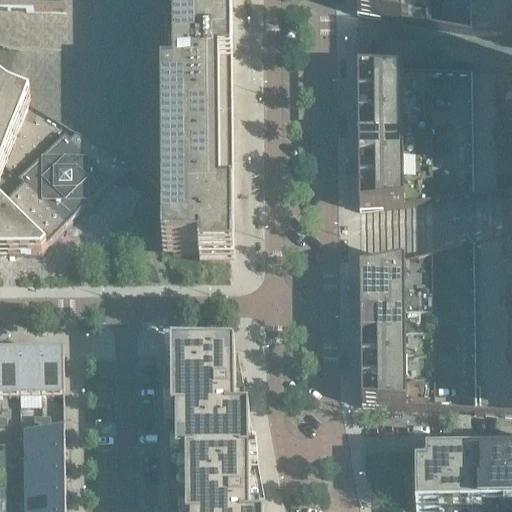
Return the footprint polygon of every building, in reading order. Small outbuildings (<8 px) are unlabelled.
[(0,0),(0,49),(18,52),(21,53),(21,30),(21,15),(65,14),(62,0),(0,0)] [(219,58),(219,41),(166,41),(165,0),(20,0),(21,15),(21,30),(21,53),(18,52),(2,94),(28,109),(128,171),(167,195),(166,79),(166,59),(172,58),(219,58)] [(231,0),(165,0),(166,41),(219,41),(232,41),(231,0)] [(511,0),(356,0),(357,19),(380,23),(380,22),(470,38),(511,45),(511,0)] [(511,0),(469,0),(470,38),(471,79),(472,203),(473,247),(475,418),(511,420),(511,0)] [(232,76),(232,63),(232,64),(233,63),(234,63),(234,62),(234,61),(234,58),(234,57),(234,56),(233,56),(232,56),(219,58),(172,58),(172,77),(168,77),(169,194),(169,195),(168,196),(167,196),(165,195),(165,203),(165,204),(166,204),(166,205),(167,205),(234,204),(235,204),(236,203),(236,202),(235,180),(235,179),(235,178),(234,178),(233,178),(232,178),(232,165),(233,165),(234,165),(235,165),(235,164),(235,163),(235,159),(235,158),(234,157),(232,157),(232,145),(233,145),(234,145),(235,144),(235,143),(235,139),(235,138),(234,137),(232,137),(232,125),(233,125),(234,125),(234,124),(235,123),(235,118),(234,117),(234,116),(233,116),(232,116),(232,104),(233,104),(234,104),(235,103),(235,102),(235,98),(235,97),(234,97),(233,96),(232,96),(232,84),(233,84),(234,83),(235,82),(235,78),(234,77),(234,76),(233,76),(232,76)] [(433,207),(431,78),(382,77),(382,76),(358,76),(358,91),(358,134),(359,178),(359,215),(383,213),(383,212),(433,207)] [(0,259),(24,259),(23,227),(0,204),(0,181),(28,109),(2,94),(0,92),(0,259)] [(128,171),(28,109),(0,181),(0,204),(23,227),(24,259),(41,259),(85,215),(94,215),(94,206),(128,171)] [(166,215),(165,216),(165,218),(166,218),(166,219),(167,219),(171,219),(171,258),(171,259),(172,260),(173,260),(230,260),(231,260),(231,259),(232,258),(232,221),(234,221),(235,220),(236,219),(236,215),(235,214),(235,213),(234,213),(201,214),(200,214),(199,215),(199,216),(199,234),(195,234),(194,216),(194,215),(194,214),(193,214),(192,214),(167,214),(166,215)] [(434,362),(433,258),(382,272),(360,278),(362,411),(384,412),(385,412),(435,415),(434,362)] [(245,424),(244,393),(236,393),(235,359),(176,359),(177,371),(172,371),(173,404),(173,414),(173,426),(177,426),(177,448),(177,458),(177,470),(187,470),(187,468),(246,467),(246,458),(250,458),(250,424),(245,424)] [(43,361),(43,401),(46,400),(65,400),(65,360),(46,360),(43,361)] [(0,361),(0,401),(22,401),(21,361),(0,361)] [(21,361),(22,401),(43,401),(43,361),(21,361)] [(0,422),(0,435),(8,435),(8,422),(0,422)] [(35,422),(35,434),(43,434),(43,422),(35,422)] [(43,422),(43,434),(52,434),(52,422),(43,422)] [(26,439),(26,461),(66,461),(66,438),(26,439)] [(0,453),(0,461),(12,462),(12,453),(0,453)] [(26,461),(26,483),(66,483),(66,461),(26,461)] [(511,511),(511,461),(426,463),(426,474),(415,474),(415,511),(511,511)] [(259,511),(259,502),(259,501),(251,501),(250,467),(246,467),(187,468),(187,470),(187,480),(187,498),(187,511),(259,511)] [(26,505),(66,504),(66,483),(26,483),(26,505)]
